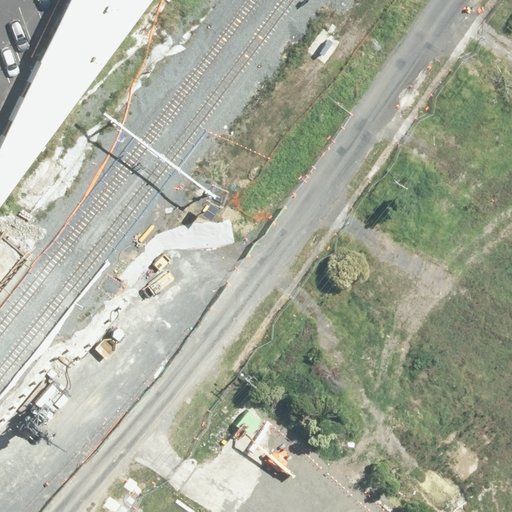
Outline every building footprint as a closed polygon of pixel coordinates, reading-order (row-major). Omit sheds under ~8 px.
[(0,198),(141,0),(61,0),(0,120),(0,198)] [(511,353),(511,343),(475,316),(449,351),(491,381),(511,353)] [(339,369),(357,383),(366,370),(381,381),(405,349),(373,324),(339,369)] [(511,376),(498,395),(511,405),(511,376)] [(449,435),(402,479),(433,511),(449,511),(511,452),(511,429),(462,378),(427,412),(449,435)] [(397,511),(339,466),(302,511),(397,511)] [(285,511),(288,509),(259,486),(239,511),(285,511)]
